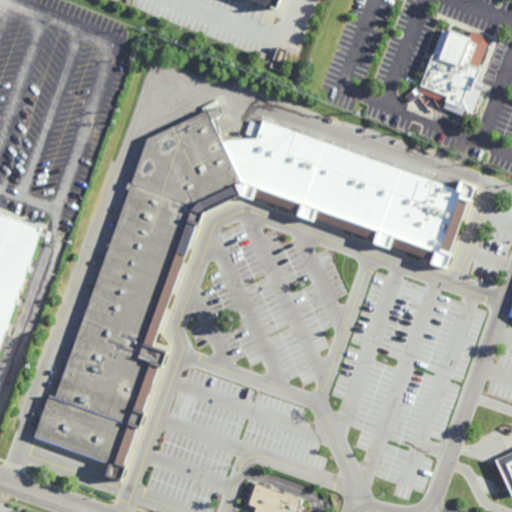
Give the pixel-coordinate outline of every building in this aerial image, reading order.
[(246,0),(276,11),(280,0),(246,0)] [(470,37),(473,31),(492,38),(480,68),(483,69),(475,89),(471,87),(463,108),(447,101),(446,103),(418,92),(443,29),(449,32),(450,29),(470,37)] [(150,140),(40,437),(113,464),(108,476),(119,480),(159,374),(165,376),(174,352),(159,346),(208,215),(243,196),(452,273),(484,188),(464,180),(459,192),(267,121),(260,138),(227,140),(218,123),(231,117),(225,104),(150,140)] [(0,212),(41,227),(0,343),(0,212)] [(511,452),(496,460),(511,495),(511,452)] [(257,481),(304,498),(299,511),(255,511),(257,506),(249,504),(257,481)]
